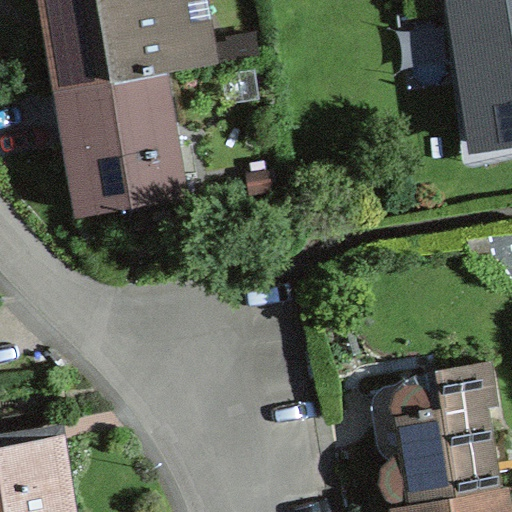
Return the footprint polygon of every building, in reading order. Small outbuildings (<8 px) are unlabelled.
[(47,0),(62,87),(159,70),(171,69),(160,2),(172,0),(47,0)] [(478,138),(480,147),(483,146),(483,141),(511,137),(511,9),(504,11),(502,0),(462,0),(457,1),(470,92),(476,91),(482,138),(478,138)] [(511,0),(502,0),(504,11),(511,9),(511,0)] [(181,194),(159,70),(62,87),(83,210),(181,194)] [(407,465),(410,464),(411,471),(409,471),(410,477),(413,476),(416,498),(498,484),(485,404),(496,402),(489,361),(441,369),(447,402),(417,406),(418,411),(398,414),(399,419),(403,418),(409,458),(407,459),(407,465)] [(69,511),(55,437),(0,446),(0,511),(69,511)] [(416,498),(409,499),(411,511),(504,511),(500,483),(498,484),(416,498)]
